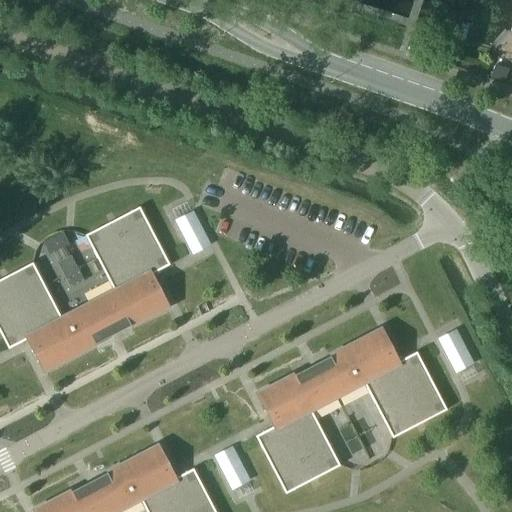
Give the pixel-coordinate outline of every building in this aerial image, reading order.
[(494,67),(489,80),(503,85),(508,72),(494,67)] [(33,263),(0,280),(0,333),(8,349),(28,339),(44,370),(110,336),(165,307),(149,276),(169,265),(139,208),(85,236),(114,292),(61,320),(33,263)] [(191,214),(177,221),(194,253),(208,245),(191,214)] [(379,332),(258,395),(275,426),(255,437),(285,494),(339,466),(310,410),(362,382),(392,439),(446,410),(416,353),(396,363),(379,332)] [(454,332),(440,340),(456,371),(471,364),(454,332)] [(156,448),(35,511),(113,511),(139,499),(146,511),(214,511),(192,469),(173,479),(156,448)] [(231,449),(217,456),(233,488),(247,481),(231,449)]
